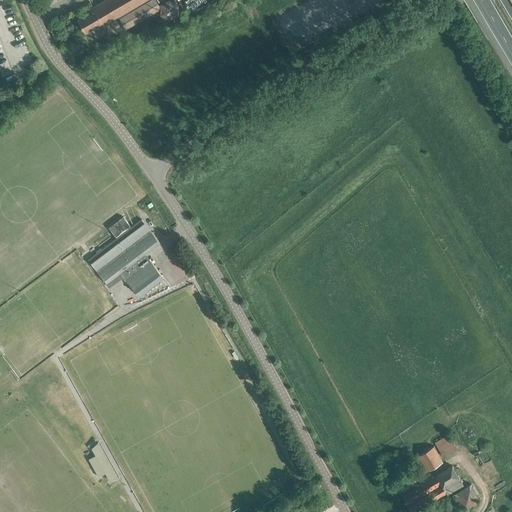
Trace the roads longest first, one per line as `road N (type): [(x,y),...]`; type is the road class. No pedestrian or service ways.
road 1 (unclassified): [(344,511),(153,173)]
road 2 (unclassified): [(153,173),(226,119),(425,0)]
road 3 (unclassified): [(153,173),(67,72),(27,0)]
